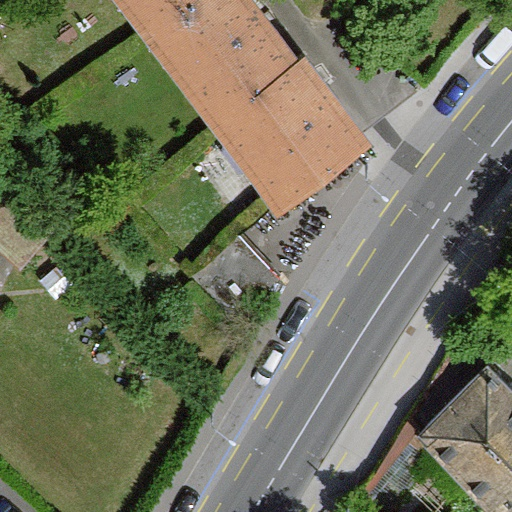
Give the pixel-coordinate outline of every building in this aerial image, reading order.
[(133,0),(155,28),(192,0),(133,0)] [(224,117),(296,61),(249,0),(192,0),(155,28),(224,117)] [(296,61),(224,117),(285,196),(364,135),(303,56),(296,61)] [(0,234),(21,254),(49,225),(0,180),(0,234)] [(276,275),(236,233),(193,274),(235,316),(276,275)] [(425,428),(489,361),(465,336),(413,419),(425,428)] [(511,511),(511,383),(489,361),(425,428),(445,448),(508,511),(511,511)] [(425,428),(413,419),(375,481),(348,511),(393,511),(445,448),(425,428)]
